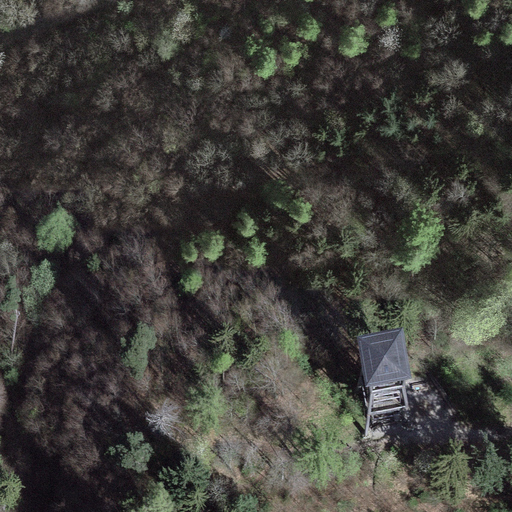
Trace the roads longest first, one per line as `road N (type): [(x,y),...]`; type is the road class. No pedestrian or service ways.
road 1 (track): [(22,511),(25,378),(64,284),(94,248),(282,173),(511,128)]
road 2 (track): [(186,463),(219,444),(326,457),(420,440)]
